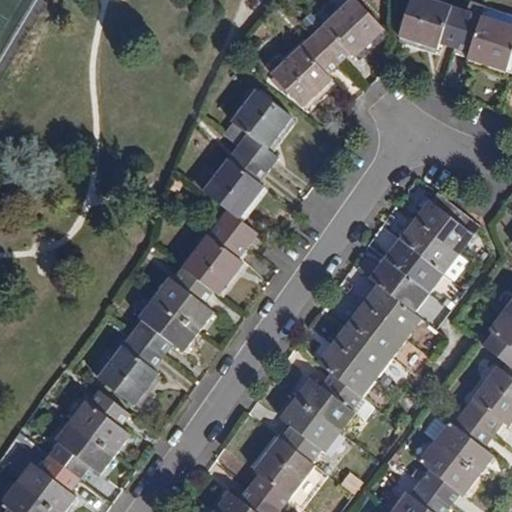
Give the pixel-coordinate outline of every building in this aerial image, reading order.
[(351,0),(312,37),(339,65),(350,54),(355,58),(385,30),(355,0),(351,0)] [(431,0),(411,0),(399,37),(438,50),(440,43),(455,48),(467,12),(431,0)] [(467,12),(455,48),(470,53),(468,59),(507,72),(511,56),(511,26),(482,17),(467,12)] [(271,76),(302,108),(332,80),(327,75),(339,65),(312,37),(271,76)] [(238,148),(269,171),(280,157),(269,149),(292,118),(257,90),(232,123),(234,124),(224,137),(238,148)] [(269,171),(238,148),(203,193),(227,211),(239,220),(264,188),(259,184),(269,171)] [(184,183),(177,179),(170,191),(178,195),(184,183)] [(423,210),(415,221),(460,255),(475,233),(464,225),(468,218),(449,204),(443,211),(430,201),(431,200),(425,197),(418,206),(423,210)] [(217,224),(248,248),(258,235),(239,220),(227,211),(217,224)] [(460,255),(415,221),(400,241),(445,275),(460,255)] [(214,292),(219,296),(244,264),(238,260),(248,248),(217,224),(183,268),(214,292)] [(445,275),(400,241),(385,260),(430,294),(445,275)] [(430,294),(385,260),(370,280),(415,314),(430,294)] [(155,299),(199,333),(215,314),(204,305),(214,292),(183,268),(173,281),(170,279),(155,299)] [(423,320),(415,314),(378,286),(363,306),(348,325),(333,344),(318,364),(332,375),(363,398),(378,379),(393,359),(407,340),(423,320)] [(134,334),(164,357),(174,344),(184,352),(199,333),(155,299),(140,318),(144,321),(134,334)] [(511,317),(504,312),(489,332),(492,334),(483,347),(511,369),(511,317)] [(99,378),(134,406),(159,374),(154,370),(164,357),(134,334),(99,378)] [(503,424),(508,428),(511,422),(511,378),(498,367),(463,413),(493,436),(503,424)] [(296,399),(341,433),(356,414),(353,411),(363,398),(332,375),(322,388),(311,379),(296,399)] [(71,421),(116,455),(131,435),(121,427),(131,415),(100,391),(90,404),(87,401),(71,421)] [(341,433),(296,399),(281,419),(292,427),(282,440),(313,463),(322,451),(326,453),(341,433)] [(495,457),(484,449),(493,436),(463,413),(453,425),(450,423),(435,443),(479,477),(495,457)] [(50,456),(81,479),(90,466),(101,475),(116,455),(71,421),(56,441),(60,443),(50,456)] [(282,440),(280,438),(255,471),(260,475),(251,488),(281,511),(316,466),(313,463),(282,440)] [(460,494),(464,497),(479,477),(435,443),(419,463),(430,471),(420,483),(451,507),(460,494)] [(18,483),(56,511),(66,511),(78,497),(71,492),(81,479),(50,456),(40,469),(33,463),(18,483)] [(350,471),(341,484),(355,495),(365,482),(350,471)] [(6,511),(56,511),(18,483),(3,503),(10,509),(6,511)] [(446,511),(451,507),(420,483),(411,496),(407,493),(392,511),(446,511)] [(214,511),(280,511),(281,511),(251,488),(241,500),(230,492),(214,511)]
